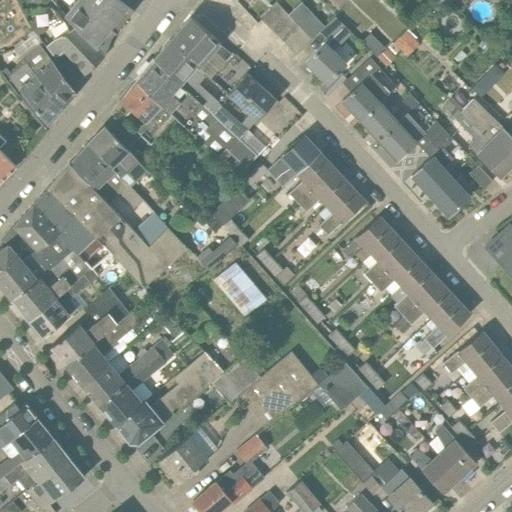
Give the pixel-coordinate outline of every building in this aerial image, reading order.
[(51,0),(75,27),(85,37),(97,47),(111,30),(115,33),(133,10),(120,0),(51,0)] [(269,27),(284,11),(276,2),(260,18),(269,27)] [(284,11),(269,27),(278,36),(293,20),(284,11)] [(325,42),(325,41),(305,62),(326,83),(346,63),(334,50),(352,33),(334,15),(319,31),(327,40),(325,42)] [(170,40),(198,66),(214,50),(221,42),(191,16),(170,40)] [(293,20),(278,36),(287,44),(302,29),(293,20)] [(85,37),(75,27),(53,39),(45,46),(55,59),(64,50),(86,73),(104,57),(85,37)] [(409,28),(398,37),(409,49),(419,40),(409,28)] [(302,29),(287,44),(296,53),(311,39),(302,29)] [(384,48),(385,48),(381,44),(383,42),(373,31),(371,33),(370,33),(361,42),(376,56),(378,54),(384,60),(390,54),(384,48)] [(170,40),(154,59),(240,139),(257,119),(248,112),(240,122),(216,101),(217,101),(197,83),(204,73),(198,66),(170,40)] [(25,62),(62,108),(76,91),(75,90),(81,82),(68,72),(64,76),(39,44),(22,57),(26,62),(25,62)] [(360,120),(380,102),(386,96),(380,89),(382,86),(371,74),(379,67),(370,58),(342,83),(350,92),(341,101),(360,120)] [(257,155),(240,139),(154,59),(136,80),(175,117),(218,158),(225,149),(246,168),(257,155)] [(49,124),(62,108),(25,62),(7,77),(17,91),(45,126),(48,124),(49,124)] [(493,82),(504,68),(496,62),(485,77),(493,82)] [(247,73),(228,93),(248,112),(257,119),(275,99),(247,73)] [(144,122),(136,131),(140,135),(150,143),(175,117),(136,80),(120,98),(112,109),(118,115),(122,118),(130,109),(144,122)] [(411,109),(418,103),(409,93),(403,99),(411,109)] [(511,164),(511,161),(461,110),(449,98),(448,99),(446,97),(439,104),(474,139),(467,146),(499,178),(511,164)] [(377,140),(398,121),(380,102),(360,120),(377,140)] [(461,110),(511,161),(511,136),(480,105),(474,111),(467,104),(461,110)] [(396,160),(415,142),(414,140),(423,132),(406,113),(398,121),(377,140),(396,160)] [(116,117),(107,126),(127,148),(138,137),(133,133),(120,121),(116,117)] [(423,132),(414,140),(415,142),(422,149),(444,130),(435,121),(423,132)] [(127,148),(107,126),(105,124),(87,140),(121,175),(138,159),(127,148)] [(453,139),(444,130),(422,149),(430,158),(442,147),(443,148),(450,142),(453,139)] [(0,179),(14,165),(0,150),(0,145),(5,141),(0,135),(0,179)] [(288,181),(296,174),(319,151),(303,135),(266,170),(273,177),(282,186),(288,181)] [(106,178),(134,209),(143,199),(120,176),(121,175),(87,140),(68,161),(95,189),(106,178)] [(449,155),(443,148),(442,147),(430,158),(411,176),(429,196),(450,176),(442,168),(452,158),(449,155)] [(288,193),(298,203),(333,167),(319,151),(296,174),(301,180),(288,193)] [(187,248),(167,227),(149,246),(134,230),(126,222),(95,189),(68,161),(46,187),(102,244),(129,272),(144,287),(148,283),(187,248)] [(483,189),(492,181),(478,165),(469,174),(483,189)] [(320,200),(325,206),(349,184),(333,167),(298,203),(306,212),(320,200)] [(450,176),(429,196),(448,216),(469,196),(450,176)] [(349,184),(325,206),(332,213),(319,225),(328,235),(365,201),(349,184)] [(174,196),(185,207),(195,196),(184,186),(174,196)] [(74,249),(85,261),(102,244),(46,187),(31,205),(74,249)] [(222,225),(230,218),(247,203),(236,189),(211,213),(222,225)] [(44,271),(74,249),(31,205),(10,227),(33,250),(30,254),(44,271)] [(147,218),(134,230),(149,246),(167,227),(154,212),(147,218)] [(354,254),(361,261),(393,231),(378,216),(341,250),(348,258),(354,254)] [(230,218),(222,225),(232,236),(240,229),(230,218)] [(485,246),(505,268),(511,261),(511,230),(508,226),(485,246)] [(241,246),(248,239),(240,229),(232,236),(241,246)] [(364,274),(372,283),(409,249),(393,231),(361,261),(368,269),(364,274)] [(237,243),(228,235),(200,258),(209,268),(237,243)] [(44,271),(30,254),(21,260),(7,244),(0,249),(0,286),(11,299),(44,271)] [(266,266),(274,259),(264,248),(256,255),(266,266)] [(11,299),(28,320),(90,268),(85,261),(74,249),(44,271),(11,299)] [(394,280),(400,287),(424,265),(409,249),(372,283),(381,292),(394,280)] [(275,277),(276,276),(283,269),(274,259),(266,266),(275,277)] [(244,316),(266,299),(236,262),(212,279),(244,316)] [(394,306),(402,315),(439,281),(424,265),(400,287),(390,297),(396,303),(394,306)] [(283,269),(276,276),(284,284),(294,274),(287,266),(283,269)] [(90,268),(28,320),(41,336),(77,309),(69,300),(97,276),(90,268)] [(424,312),(430,319),(454,297),(439,281),(402,315),(392,324),(400,332),(410,323),(412,324),(424,312)] [(308,313),(316,306),(306,295),(300,301),(298,302),(308,313)] [(50,345),(65,362),(128,313),(117,302),(110,309),(99,296),(83,309),(89,316),(80,323),(79,323),(50,345)] [(454,297),(430,319),(437,326),(424,338),(433,348),(469,314),(454,297)] [(318,324),(325,317),(316,306),(308,313),(318,324)] [(83,384),(120,353),(119,352),(127,346),(126,344),(137,335),(131,329),(140,322),(132,311),(128,313),(65,362),(83,384)] [(171,334),(179,328),(170,317),(163,323),(171,334)] [(338,346),(345,339),(336,328),(328,335),(338,346)] [(465,362),(470,369),(495,349),(481,331),(442,362),(451,373),(465,362)] [(164,421),(211,383),(242,356),(224,335),(173,377),(177,383),(151,405),(148,402),(151,400),(149,397),(116,424),(130,441),(138,441),(164,421)] [(99,403),(167,346),(167,345),(170,343),(165,336),(162,339),(161,338),(129,365),(120,353),(83,384),(99,403)] [(347,356),(355,349),(345,339),(338,346),(347,356)] [(116,424),(149,397),(152,394),(142,382),(174,356),(168,349),(169,348),(167,346),(99,403),(116,424)] [(463,387),(470,396),(508,365),(495,349),(470,369),(476,376),(463,387)] [(318,383),(327,376),(319,367),(310,374),(291,351),(260,377),(238,395),(264,426),(318,383)] [(242,356),(211,383),(228,402),(238,395),(260,377),(242,356)] [(327,376),(318,383),(340,409),(358,395),(367,386),(345,361),(327,376)] [(367,379),(375,372),(365,361),(358,369),(367,379)] [(493,397),(497,402),(511,389),(511,369),(508,365),(470,396),(479,408),(493,397)] [(0,399),(8,394),(7,393),(13,388),(0,371),(0,399)] [(377,390),(385,383),(375,372),(367,379),(377,390)] [(424,391),(432,383),(422,373),(414,380),(424,391)] [(367,386),(358,395),(376,414),(380,411),(385,406),(367,386)] [(511,389),(497,402),(504,411),(490,422),(499,432),(511,421),(511,389)] [(390,401),(397,409),(408,398),(402,392),(390,401)] [(0,447),(36,418),(25,404),(19,409),(8,394),(0,399),(0,447)] [(449,418),(457,410),(447,399),(439,407),(449,418)] [(385,406),(380,411),(386,419),(397,409),(390,401),(385,406)] [(0,464),(0,478),(28,457),(52,438),(36,418),(0,447),(0,455),(4,452),(9,457),(0,464)] [(461,437),(468,431),(458,420),(451,427),(461,437)] [(437,453),(459,476),(475,461),(441,424),(433,431),(443,447),(437,453)] [(470,448),(478,442),(468,431),(461,437),(470,448)] [(267,448),(255,434),(235,450),(246,464),(247,464),(251,461),(267,448)] [(209,459),(188,435),(159,459),(178,483),(209,459)] [(0,492),(11,484),(13,486),(19,481),(27,491),(68,458),(52,438),(28,457),(0,478),(0,492)] [(335,451),(372,495),(381,487),(388,494),(387,495),(403,511),(420,511),(432,502),(408,476),(401,468),(385,483),(363,459),(358,464),(342,444),(336,450),(335,451)] [(442,492),(459,476),(437,453),(431,459),(415,448),(407,455),(442,492)] [(68,458),(27,491),(41,510),(83,477),(68,458)] [(264,478),(251,461),(247,464),(246,464),(237,471),(236,470),(233,473),(230,470),(192,501),(201,511),(216,511),(230,501),(234,505),(252,490),(251,489),(264,478)] [(302,511),(310,511),(320,504),(311,493),(300,480),(286,492),(302,511)] [(350,511),(376,511),(360,495),(346,508),(350,511)] [(271,511),(261,499),(244,511),(271,511)] [(0,511),(21,511),(12,501),(0,511)]
